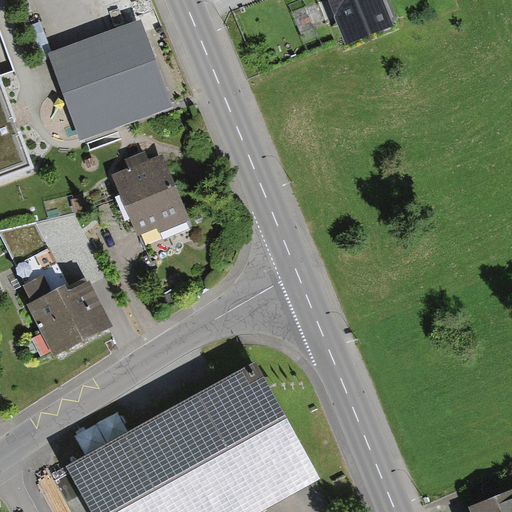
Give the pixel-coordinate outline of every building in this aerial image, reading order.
[(327,0),(346,48),(391,32),(379,0),(327,0)] [(63,54),(92,132),(174,102),(145,24),(63,54)] [(0,177),(32,165),(0,82),(0,177)] [(160,236),(188,224),(161,162),(148,168),(144,158),(128,165),(132,175),(114,183),(138,239),(157,231),(160,236)] [(51,363),(112,331),(88,286),(65,298),(63,293),(52,299),(43,282),(25,291),(34,308),(25,313),(51,363)] [(272,511),(320,485),(255,369),(66,476),(86,511),(272,511)] [(511,511),(511,494),(470,510),(470,511),(511,511)]
